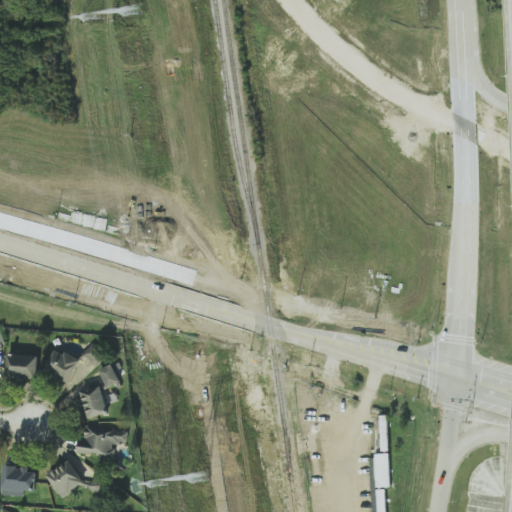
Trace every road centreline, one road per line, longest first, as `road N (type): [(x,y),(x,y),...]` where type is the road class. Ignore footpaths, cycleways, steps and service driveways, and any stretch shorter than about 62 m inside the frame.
road 1 (primary): [(462,0),(469,240),(460,364)]
road 2 (primary): [(0,253),(293,330)]
road 3 (primary): [(293,330),(511,400)]
road 4 (primary): [(293,330),(460,364)]
road 5 (primary): [(439,511),(457,382)]
